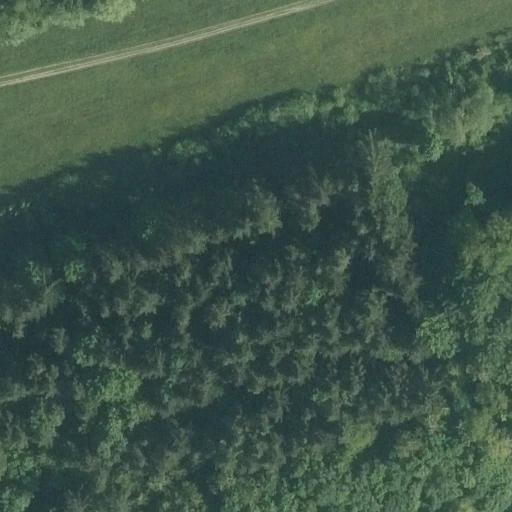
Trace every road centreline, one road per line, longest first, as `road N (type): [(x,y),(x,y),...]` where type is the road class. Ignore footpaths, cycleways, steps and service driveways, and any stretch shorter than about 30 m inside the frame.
road 1 (track): [(511,218),(498,225),(459,280),(402,377),(42,511)]
road 2 (track): [(511,422),(440,231),(370,0)]
road 3 (track): [(329,0),(0,75)]
